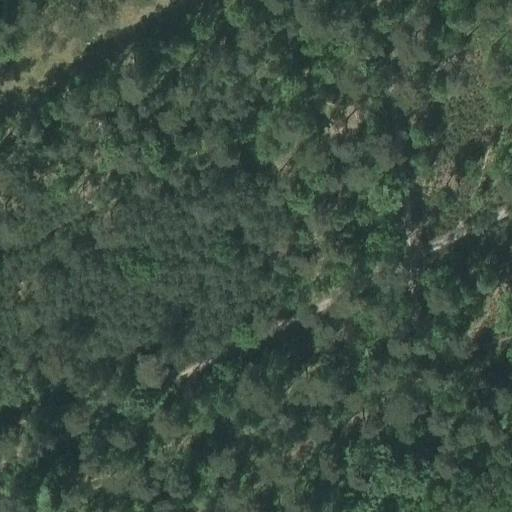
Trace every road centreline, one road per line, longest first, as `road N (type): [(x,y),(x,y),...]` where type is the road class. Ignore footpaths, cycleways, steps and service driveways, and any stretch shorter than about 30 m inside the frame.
road 1 (unknown): [(52,447),(198,366),(511,220)]
road 2 (unknown): [(511,427),(348,511)]
